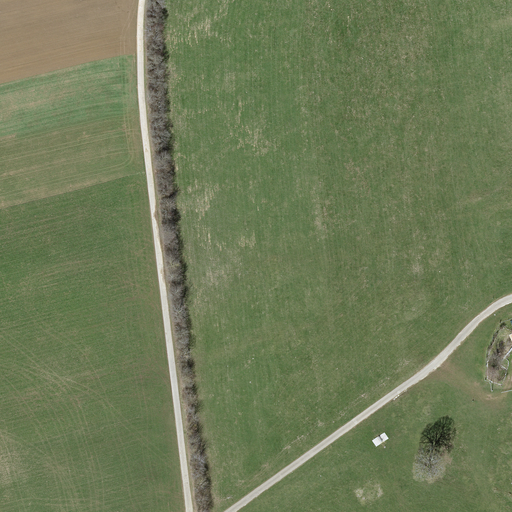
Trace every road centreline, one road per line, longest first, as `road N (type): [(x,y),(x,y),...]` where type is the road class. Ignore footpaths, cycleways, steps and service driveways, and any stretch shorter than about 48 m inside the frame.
road 1 (track): [(145,0),(144,127),(187,511)]
road 2 (track): [(230,511),(511,300)]
